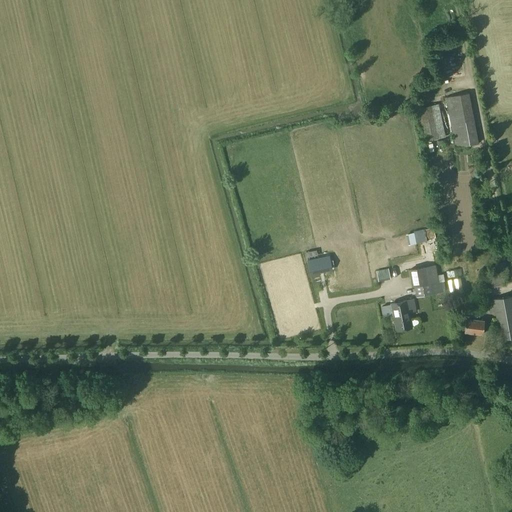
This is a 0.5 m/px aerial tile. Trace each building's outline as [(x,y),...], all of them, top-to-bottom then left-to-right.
[(446,69),(442,51),(435,53),(438,70),(446,69)] [(479,143),(469,93),(446,97),(455,148),(479,143)] [(424,107),(422,100),(414,101),(416,109),(417,109),(424,142),(446,137),(438,104),(424,107)] [(441,145),(442,151),(455,150),(454,143),(441,145)] [(413,231),(406,233),(408,244),(416,242),(413,231)] [(311,276),(320,274),(317,258),(308,260),(311,276)] [(509,273),(507,262),(496,264),(498,273),(482,276),(485,289),(505,285),(505,282),(508,281),(507,273),(509,273)] [(438,275),(436,264),(408,270),(412,287),(414,287),(416,297),(447,292),(443,274),(438,275)] [(377,280),(389,279),(388,268),(376,270),(377,280)] [(448,278),(462,275),(461,269),(447,272),(448,278)] [(448,280),(451,295),(463,292),(460,277),(448,280)] [(511,338),(511,295),(486,300),(489,313),(495,312),(500,340),(511,338)] [(416,310),(413,297),(391,302),(396,330),(411,326),(408,312),(416,310)] [(480,317),(466,315),(464,331),(483,334),(485,320),(480,319),(480,317)]
